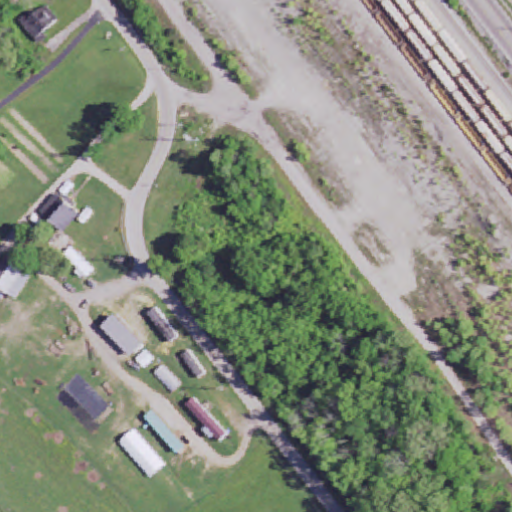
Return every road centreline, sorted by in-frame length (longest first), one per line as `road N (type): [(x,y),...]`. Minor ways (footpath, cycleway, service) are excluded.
road 1 (tertiary): [(335,511),(146,259),(137,221),(168,136),(167,98),(104,0)]
road 2 (residential): [(511,466),(507,439),(238,146),(168,134)]
